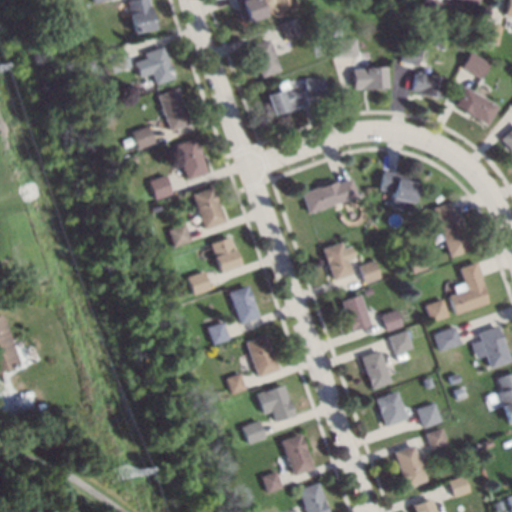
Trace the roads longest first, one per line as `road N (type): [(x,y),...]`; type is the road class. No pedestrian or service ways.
road 1 (residential): [(370,511),(251,172),(205,0)]
road 2 (residential): [(251,172),(355,129),(411,127),(491,188),(511,251)]
